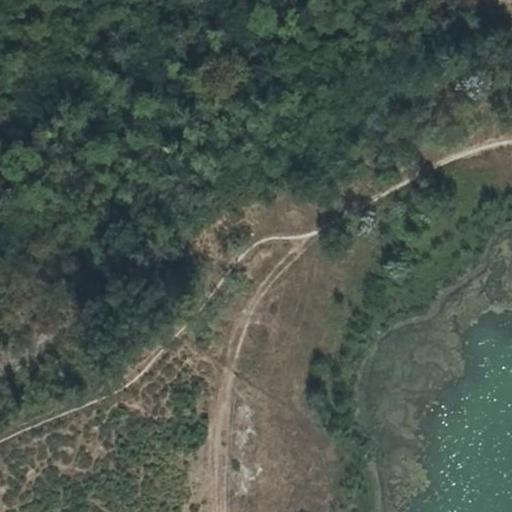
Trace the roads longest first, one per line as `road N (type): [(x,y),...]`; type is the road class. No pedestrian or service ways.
road 1 (track): [(219,511),(229,366),(263,281),(307,237)]
road 2 (track): [(307,237),(418,171),(511,141)]
